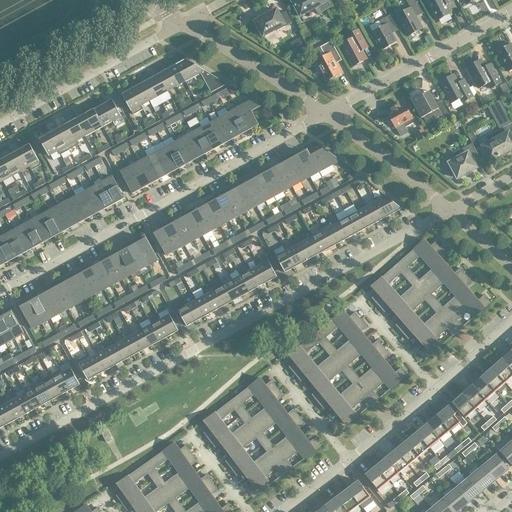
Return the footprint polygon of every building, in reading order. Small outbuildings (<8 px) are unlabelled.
[(294,0),(292,1),(300,16),(315,8),(318,14),(332,7),(328,0),(294,0)] [(423,13),(415,0),(405,0),(410,8),(396,15),(408,36),(422,29),(416,17),(423,13)] [(425,0),(437,21),(451,13),(447,5),(453,1),(452,0),(425,0)] [(275,29),(276,31),(277,31),(292,23),(286,12),(279,15),(276,10),(255,21),(258,27),(256,28),(261,36),(263,35),(263,36),(275,29)] [(395,26),(390,15),(379,21),(382,26),(372,32),(376,38),(374,39),(374,41),(376,44),(377,45),(379,44),(383,50),(397,43),(389,29),(395,26)] [(367,59),(362,51),(368,48),(359,30),(347,36),(349,40),(341,45),(352,67),(367,59)] [(298,46),(304,43),(301,37),(296,40),(298,46)] [(320,47),(325,56),(313,62),(318,71),(321,70),(326,78),(329,80),(341,73),(333,58),(339,55),(331,41),(320,47)] [(497,51),(497,52),(501,59),(500,59),(499,61),(501,65),(503,65),(504,64),(508,72),(511,69),(511,44),(511,43),(507,46),(506,45),(504,44),(501,46),(501,48),(501,49),(497,51)] [(185,59),(180,62),(181,63),(179,64),(178,63),(176,64),(185,82),(200,73),(211,93),(227,84),(199,67),(198,68),(196,67),(197,66),(185,59)] [(481,60),(467,68),(478,88),(487,84),(490,89),(501,83),(491,64),(485,67),(481,60)] [(185,82),(176,64),(171,67),(172,68),(170,69),(169,68),(167,69),(176,87),(185,82)] [(176,87),(167,69),(162,72),(163,73),(161,74),(160,73),(158,74),(168,91),(176,87)] [(168,91),(158,74),(153,77),(154,78),(152,79),(151,78),(149,79),(159,96),(168,91)] [(451,103),(460,99),(462,103),(474,97),(473,95),(469,88),(464,79),(458,82),(454,75),(440,83),(451,103)] [(159,96),(149,79),(144,82),(145,83),(143,84),(142,83),(140,84),(150,101),(159,96)] [(509,90),(505,83),(499,86),(504,94),(509,90)] [(150,101),(140,84),(136,87),(136,88),(134,89),(133,88),(131,89),(141,106),(150,101)] [(239,91),(231,86),(228,88),(233,95),(239,91)] [(229,93),(227,88),(220,92),(223,96),(229,93)] [(143,110),(141,106),(131,89),(127,91),(127,92),(125,94),(124,93),(122,94),(133,115),(143,110)] [(421,92),(411,98),(422,118),(423,117),(426,123),(441,115),(443,118),(449,114),(441,100),(436,103),(431,95),(425,96),(424,94),(423,95),(421,92)] [(217,99),(215,95),(209,98),(211,103),(217,99)] [(211,103),(209,98),(202,102),(205,106),(211,103)] [(112,99),(107,102),(108,103),(105,104),(105,103),(103,104),(112,122),(122,117),(112,99)] [(261,106),(252,100),(237,108),(248,127),(257,122),(251,111),(261,106)] [(511,121),(500,100),(488,107),(499,127),(511,121)] [(112,122),(103,104),(98,107),(99,108),(96,109),(96,108),(94,109),(103,127),(112,122)] [(400,107),(399,106),(399,105),(392,109),(393,111),(388,113),(391,119),(388,120),(392,126),(394,125),(396,128),(404,123),(406,127),(413,123),(411,119),(413,119),(405,104),(400,107)] [(248,127),(237,108),(228,113),(239,132),(248,127)] [(103,127),(94,109),(89,112),(90,113),(88,114),(87,113),(85,114),(94,131),(103,127)] [(239,132),(228,113),(219,118),(230,137),(239,132)] [(94,131),(85,114),(80,117),(81,118),(79,119),(78,118),(76,119),(85,136),(94,131)] [(175,122),(173,118),(167,121),(169,126),(175,122)] [(230,137),(219,118),(210,123),(222,145),(223,145),(221,142),(230,137)] [(85,136),(76,119),(71,122),(72,123),(70,124),(69,123),(67,124),(76,141),(85,136)] [(222,145),(210,123),(201,128),(214,150),(222,145)] [(78,145),(76,141),(67,124),(62,127),(63,128),(61,129),(60,128),(58,129),(69,150),(78,145)] [(164,129),(161,124),(155,128),(157,132),(164,129)] [(509,150),(511,149),(511,150),(511,125),(487,138),(490,142),(483,146),(484,148),(481,149),(485,155),(487,154),(490,160),(498,156),(499,159),(510,152),(509,150)] [(157,132),(155,128),(149,131),(151,136),(157,132)] [(214,150),(201,128),(193,133),(205,155),(214,150)] [(69,150),(58,129),(53,131),(54,133),(52,134),(51,133),(49,134),(58,151),(60,155),(69,150)] [(426,137),(423,130),(416,133),(420,140),(426,137)] [(205,155),(193,133),(184,138),(194,157),(203,152),(204,155),(205,155)] [(58,151),(49,134),(44,136),(45,137),(43,139),(42,138),(40,139),(49,156),(58,151)] [(146,139),(143,134),(137,137),(139,142),(146,139)] [(139,142),(137,137),(131,141),(133,145),(139,142)] [(194,157),(184,138),(175,142),(185,162),(194,157)] [(185,162),(175,142),(166,147),(178,169),(176,166),(185,162)] [(30,144),(25,147),(25,148),(23,149),(23,148),(21,149),(30,167),(32,170),(41,165),(30,144)] [(479,157),(472,144),(459,151),(460,153),(454,156),(455,159),(449,163),(452,168),(449,169),(452,175),(455,173),(457,178),(477,168),(473,160),(479,157)] [(178,169),(166,147),(157,152),(169,174),(178,169)] [(30,167),(21,149),(16,152),(16,153),(14,154),(14,153),(12,154),(21,172),(30,167)] [(340,161),(326,150),(311,158),(319,172),(340,161)] [(169,174),(157,152),(148,157),(160,179),(169,174)] [(311,158),(308,153),(300,158),(298,155),(310,177),(319,172),(311,158)] [(21,172),(12,154),(7,157),(8,158),(5,159),(5,158),(3,159),(12,176),(21,172)] [(310,177),(298,155),(289,160),(301,182),(310,177)] [(160,179),(148,157),(139,162),(151,184),(160,179)] [(101,163),(99,158),(92,162),(95,166),(101,163)] [(12,176),(3,159),(0,160),(0,175),(3,181),(12,176)] [(301,182),(289,160),(280,165),(292,187),(301,182)] [(95,166),(92,162),(86,165),(88,170),(95,166)] [(151,184),(139,162),(130,167),(142,189),(151,184)] [(292,187),(280,165),(271,170),(283,192),(292,187)] [(142,189),(130,167),(121,172),(133,194),(142,189)] [(83,173),(81,168),(74,172),(77,176),(83,173)] [(283,192),(271,170),(262,175),(274,197),(283,192)] [(356,173),(353,170),(347,177),(349,181),(351,180),(356,173)] [(274,197),(262,175),(263,178),(255,182),(265,202),(274,197)] [(112,176),(103,182),(115,204),(124,199),(112,176)] [(65,183),(63,178),(56,182),(59,186),(65,183)] [(326,184),(330,191),(340,186),(336,179),(326,184)] [(59,186),(56,182),(50,185),(53,190),(59,186)] [(115,204),(103,182),(94,186),(106,209),(115,204)] [(265,202),(255,182),(246,187),(256,206),(265,202)] [(106,209),(94,186),(85,191),(97,213),(106,209)] [(256,206),(246,187),(237,192),(235,189),(247,211),(256,206)] [(321,190),(323,195),(329,191),(327,187),(321,190)] [(247,211),(235,189),(226,194),(238,216),(247,211)] [(97,213),(85,191),(76,196),(87,215),(95,211),(97,214),(97,213)] [(315,193),(309,197),(311,201),(318,198),(315,193)] [(238,216),(226,194),(217,199),(229,221),(238,216)] [(87,215),(76,196),(67,201),(78,220),(87,215)] [(402,209),(386,196),(375,202),(384,218),(386,217),(388,215),(389,216),(402,209)] [(29,202),(27,198),(21,201),(23,206),(29,202)] [(229,221),(217,199),(219,202),(210,207),(220,226),(229,221)] [(23,206),(21,201),(14,205),(17,209),(23,206)] [(78,220),(67,201),(58,206),(69,225),(78,220)] [(384,218),(375,202),(366,207),(375,223),(380,221),(380,220),(382,219),(384,218)] [(69,225),(58,206),(49,211),(60,230),(69,225)] [(12,212),(9,207),(3,211),(5,215),(12,212)] [(220,226),(210,207),(201,212),(212,231),(220,226)] [(375,223),(366,207),(357,212),(366,228),(371,226),(371,225),(373,224),(375,223)] [(60,230),(49,211),(40,216),(51,235),(60,230)] [(12,212),(5,215),(8,221),(14,217),(12,212)] [(212,231),(201,212),(192,216),(191,214),(190,214),(203,236),(212,231)] [(366,228),(357,212),(348,217),(357,233),(362,230),(364,229),(366,228)] [(203,236),(190,214),(182,219),(194,241),(203,236)] [(51,235),(40,216),(31,221),(44,243),(42,240),(51,235)] [(276,221),(273,216),(267,220),(269,224),(276,221)] [(357,233),(348,217),(339,222),(348,238),(353,235),(355,234),(357,233)] [(194,241),(182,219),(173,223),(185,246),(194,241)] [(44,243),(31,221),(22,226),(35,248),(44,243)] [(348,238),(339,222),(330,227),(339,243),(344,240),(346,239),(348,238)] [(185,246),(173,223),(172,224),(174,226),(165,231),(176,251),(185,246)] [(320,228),(321,232),(330,248),(335,245),(337,244),(339,243),(330,227),(328,223),(320,228)] [(35,248),(22,226),(14,230),(26,253),(35,248)] [(258,231),(255,226),(249,229),(252,234),(258,231)] [(26,253),(14,230),(5,235),(17,257),(26,253)] [(176,251),(165,231),(156,236),(166,256),(176,251)] [(330,248),(321,232),(312,236),(321,253),(326,250),(328,248),(328,249),(330,248)] [(17,257),(5,235),(0,237),(0,248),(6,260),(15,255),(16,258),(17,257)] [(240,240),(237,236),(231,239),(234,244),(240,240)] [(321,253),(312,236),(304,241),(312,258),(317,255),(319,253),(319,254),(321,253)] [(413,249),(414,249),(398,263),(410,277),(414,274),(408,268),(421,256),(426,263),(442,248),(436,241),(431,246),(425,239),(413,249)] [(158,260),(148,241),(138,246),(149,265),(158,260)] [(312,258),(304,241),(295,246),(303,263),(308,260),(308,259),(310,258),(310,259),(312,258)] [(149,265),(138,246),(130,251),(128,248),(140,270),(149,265)] [(222,250),(220,246),(213,249),(216,254),(222,250)] [(303,263),(295,246),(286,251),(295,267),(299,265),(299,264),(301,263),(301,264),(303,263)] [(140,270),(128,248),(119,253),(131,275),(140,270)] [(449,256),(442,248),(426,263),(432,269),(431,269),(419,280),(414,274),(410,277),(422,290),(449,267),(443,260),(449,256)] [(295,267),(286,251),(276,256),(285,273),(290,270),(290,269),(292,268),(292,269),(295,267)] [(131,275),(119,253),(110,258),(122,280),(131,275)] [(257,262),(259,266),(268,282),(272,279),(274,278),(275,278),(277,277),(266,257),(257,262)] [(122,280),(110,258),(101,263),(113,285),(122,280)] [(190,262),(184,265),(186,270),(192,266),(190,262)] [(113,285),(101,263),(102,266),(94,270),(104,290),(113,285)] [(410,277),(398,263),(382,277),(382,276),(371,287),(377,294),(372,298),(378,305),(394,291),(389,285),(401,274),(407,280),(410,277)] [(186,270),(184,265),(177,269),(180,273),(186,270)] [(268,282),(259,266),(250,271),(259,287),(264,284),(263,284),(265,283),(266,283),(268,282)] [(455,273),(449,267),(422,290),(434,304),(437,301),(432,295),(444,284),(444,283),(450,290),(466,275),(460,268),(455,273)] [(104,290),(94,270),(85,275),(95,295),(104,290)] [(259,287),(250,271),(241,276),(250,292),(255,289),(254,289),(256,288),(257,288),(259,287)] [(95,295),(85,275),(76,280),(86,299),(95,295)] [(473,283),(466,275),(450,290),(456,296),(443,307),(437,301),(434,304),(446,317),(473,294),(467,287),(473,283)] [(163,276),(157,280),(159,284),(166,281),(163,276)] [(250,292),(241,276),(232,280),(241,297),(246,294),(245,294),(248,292),(248,293),(250,292)] [(422,290),(410,277),(407,280),(412,286),(400,297),(394,291),(378,305),(384,312),(389,308),(395,314),(422,290)] [(86,299),(76,280),(67,285),(77,304),(86,299)] [(241,297),(232,280),(223,285),(232,302),(237,299),(236,299),(239,297),(239,298),(241,297)] [(77,304),(67,285),(58,290),(68,309),(77,304)] [(232,302),(223,285),(214,290),(223,306),(228,304),(227,303),(230,302),(230,303),(232,302)] [(145,286),(139,290),(142,294),(148,291),(145,286)] [(205,295),(214,311),(219,309),(218,308),(221,307),(221,308),(223,306),(214,290),(212,287),(203,292),(205,295)] [(68,309),(58,290),(49,295),(48,292),(47,292),(59,314),(68,309)] [(434,304),(422,290),(395,314),(401,320),(395,325),(402,332),(418,318),(412,312),(425,301),(431,307),(434,304)] [(59,314),(47,292),(38,297),(50,319),(59,314)] [(478,300),(473,294),(446,317),(458,331),(463,327),(457,320),(468,311),(468,310),(474,317),(490,303),(484,295),(478,300)] [(214,311),(205,295),(196,300),(205,316),(210,314),(210,313),(212,312),(212,313),(214,311)] [(50,319),(38,297),(29,302),(41,324),(50,319)] [(205,316),(196,300),(187,305),(196,321),(201,319),(201,318),(203,317),(205,316)] [(176,307),(178,310),(187,326),(192,323),(194,322),(196,321),(187,305),(185,301),(176,307)] [(41,324),(29,302),(20,307),(32,329),(41,324)] [(446,317),(434,304),(431,307),(436,313),(424,324),(423,324),(418,318),(402,332),(408,339),(413,335),(419,341),(446,317)] [(110,306),(103,309),(106,314),(112,310),(110,306)] [(332,319),(332,320),(316,333),(328,347),(331,344),(326,338),(339,327),(344,333),(361,320),(355,312),(350,317),(344,310),(332,319)] [(12,311),(3,316),(15,339),(24,333),(12,311)] [(179,331),(170,315),(160,320),(169,336),(174,333),(176,332),(179,331)] [(15,339),(3,316),(0,317),(0,333),(6,343),(15,339)] [(458,331),(446,317),(419,341),(424,347),(419,352),(426,360),(442,345),(436,339),(437,338),(447,329),(453,335),(458,331)] [(88,324),(85,319),(79,322),(82,327),(88,324)] [(169,336),(160,320),(151,325),(160,341),(165,338),(167,337),(169,336)] [(367,327),(361,320),(344,333),(350,340),(337,351),(331,344),(328,347),(339,361),(367,338),(362,331),(367,327)] [(160,341),(151,325),(142,329),(151,346),(156,343),(158,341),(158,342),(160,341)] [(151,346),(142,329),(133,334),(142,351),(147,348),(149,346),(149,347),(151,346)] [(328,347),(316,333),(300,346),(288,355),(294,362),(289,367),(295,374),(311,361),(306,354),(319,343),(324,350),(328,347)] [(142,351),(133,334),(124,339),(133,355),(138,353),(138,352),(140,351),(140,352),(142,351)] [(56,335),(50,339),(52,343),(58,340),(56,335)] [(372,345),(367,338),(339,361),(351,375),(354,372),(349,365),(362,355),(367,361),(384,347),(378,340),(372,345)] [(52,343),(50,339),(43,342),(46,347),(52,343)] [(133,355),(124,339),(116,344),(124,360),(129,358),(129,357),(131,356),(131,357),(133,355)] [(124,360),(116,344),(107,349),(115,365),(120,363),(120,362),(122,361),(122,362),(124,360)] [(339,361),(328,347),(324,350),(330,356),(317,367),(311,361),(295,374),(301,382),(306,377),(312,384),(339,361)] [(390,355),(384,347),(367,361),(373,368),(360,378),(354,372),(351,375),(362,389),(390,366),(385,359),(390,355)] [(115,365),(107,349),(98,354),(107,370),(111,368),(111,367),(113,366),(115,365)] [(511,350),(507,354),(508,354),(508,355),(503,360),(502,358),(502,359),(511,370),(511,350)] [(25,358),(23,353),(16,357),(19,361),(25,358)] [(107,370),(98,354),(89,359),(98,375),(102,372),(104,371),(107,370)] [(77,360),(79,364),(88,380),(93,377),(95,376),(98,375),(89,359),(87,355),(77,360)] [(511,370),(502,359),(497,363),(498,363),(499,364),(493,369),(492,367),(506,383),(506,382),(511,376),(511,370)] [(11,360),(5,363),(7,368),(14,364),(11,360)] [(351,375),(339,361),(312,384),(317,390),(311,395),(318,402),(334,388),(329,382),(342,371),(347,378),(351,375)] [(395,372),(390,366),(362,389),(374,403),(379,399),(373,392),(384,383),(385,382),(390,389),(407,376),(401,368),(395,372)] [(506,383),(492,367),(487,372),(488,372),(489,373),(484,377),(482,376),(496,392),(496,391),(497,390),(500,394),(507,387),(504,384),(505,383),(506,383)] [(80,385),(71,368),(62,374),(71,390),(75,387),(77,386),(80,385)] [(51,375),(53,378),(62,395),(66,392),(68,390),(69,391),(71,390),(62,374),(60,370),(51,375)] [(362,389),(351,375),(347,378),(353,384),(340,395),(334,388),(318,402),(324,409),(329,405),(334,412),(362,389)] [(496,392),(482,376),(477,380),(478,381),(479,382),(474,386),(472,385),(486,400),(495,392),(496,392)] [(248,387),(249,387),(232,400),(243,414),(247,411),(242,405),(255,395),(255,394),(260,401),(277,388),(272,380),(266,385),(260,377),(248,387)] [(62,395),(53,378),(44,383),(53,400),(57,397),(57,396),(59,395),(60,396),(62,395)] [(33,385),(35,388),(44,404),(48,402),(48,401),(50,400),(51,401),(53,400),(44,383),(42,380),(33,385)] [(486,400),(472,385),(467,389),(468,389),(469,390),(464,395),(462,393),(462,394),(476,409),(476,408),(477,408),(480,411),(487,405),(484,401),(485,400),(485,401),(486,400)] [(44,404),(35,388),(26,393),(35,409),(40,407),(39,406),(41,405),(42,406),(44,404)] [(283,396),(277,388),(260,401),(265,408),(252,418),(247,411),(243,414),(254,428),(283,407),(278,400),(283,396)] [(374,403),(362,389),(334,412),(340,418),(334,422),(341,430),(357,416),(352,410),(363,401),(363,400),(369,407),(374,403)] [(35,409),(26,393),(17,398),(26,414),(31,412),(30,411),(32,410),(33,410),(35,409)] [(6,399),(8,403),(17,419),(22,417),(21,416),(24,415),(26,414),(17,398),(15,394),(6,399)] [(476,409),(462,394),(458,398),(459,399),(454,404),(453,402),(452,403),(466,418),(467,418),(466,417),(467,416),(470,420),(477,413),(474,410),(475,409),(476,410),(476,409)] [(243,414),(232,400),(216,412),(215,412),(203,421),(209,428),(203,433),(209,440),(226,427),(221,420),(222,420),(235,410),(240,417),(243,414)] [(17,419),(8,403),(0,407),(0,409),(8,424),(12,422),(12,421),(14,420),(15,420),(17,419)] [(510,408),(507,404),(501,410),(504,413),(510,408)] [(449,405),(442,411),(443,411),(443,412),(438,417),(437,415),(450,431),(459,423),(460,423),(454,415),(456,414),(449,405)] [(288,413),(283,407),(254,428),(265,443),(269,440),(264,433),(277,423),(282,430),(299,417),(293,409),(288,413)] [(254,428),(243,414),(240,417),(245,424),(231,434),(226,427),(209,440),(215,448),(221,444),(226,450),(254,428)] [(450,431),(437,415),(432,419),(432,420),(433,421),(428,425),(427,423),(426,424),(440,440),(440,439),(441,439),(448,433),(449,431),(449,432),(450,431)] [(493,416),(487,422),(490,425),(497,420),(493,416)] [(305,424),(299,417),(282,430),(287,436),(274,447),(269,440),(265,443),(276,457),(305,435),(300,428),(305,424)] [(508,421),(505,417),(498,422),(501,426),(508,421)] [(490,425),(487,422),(481,427),(484,431),(490,425)] [(501,426),(498,422),(492,428),(495,432),(501,426)] [(440,440),(426,424),(422,428),(423,429),(418,433),(417,432),(416,432),(429,448),(430,448),(430,447),(439,440),(440,440)] [(265,443),(254,428),(226,450),(231,457),(225,461),(231,469),(248,456),(243,449),(244,449),(256,439),(262,445),(265,443)] [(101,432),(107,443),(113,440),(107,429),(101,432)] [(429,448),(416,432),(411,436),(412,437),(412,436),(413,437),(408,442),(406,440),(406,441),(419,457),(420,456),(419,456),(421,455),(429,448),(429,449),(429,448)] [(310,442),(305,435),(276,457),(287,472),(292,468),(287,461),(288,460),(299,452),(304,459),(321,445),(315,438),(310,442)] [(467,439),(461,444),(464,448),(470,443),(467,439)] [(419,457),(406,441),(401,445),(402,445),(403,446),(397,450),(396,449),(409,465),(410,465),(409,464),(418,457),(419,457)] [(511,441),(500,451),(501,452),(511,464),(511,441)] [(162,451),(163,451),(146,463),(156,478),(160,476),(155,469),(169,459),(174,466),(191,453),(186,445),(180,450),(175,442),(162,451)] [(276,457),(265,443),(262,445),(267,452),(253,462),(248,456),(231,469),(237,476),(242,472),(248,479),(276,457)] [(478,447),(475,443),(468,448),(471,452),(478,447)] [(464,448),(461,444),(454,450),(457,453),(464,448)] [(471,452),(468,448),(462,453),(465,457),(471,452)] [(409,465),(396,449),(391,453),(392,453),(393,454),(387,459),(386,457),(399,473),(400,472),(403,475),(410,469),(407,466),(408,465),(409,465)] [(197,461),(191,453),(174,466),(179,473),(165,482),(160,476),(156,478),(167,493),(196,472),(191,465),(197,461)] [(496,455),(483,466),(495,481),(495,480),(494,479),(501,473),(501,474),(501,475),(502,475),(509,469),(508,469),(497,456),(497,455),(496,455)] [(447,456),(440,461),(443,465),(450,460),(447,456)] [(287,472),(276,457),(248,479),(253,486),(247,490),(253,498),(270,485),(265,478),(277,469),(282,476),(287,472)] [(399,473),(386,457),(381,461),(381,462),(382,462),(382,463),(377,467),(376,466),(389,482),(389,481),(390,480),(393,484),(400,478),(397,474),(398,473),(399,474),(399,473)] [(443,465),(440,461),(434,466),(437,470),(443,465)] [(156,478),(146,463),(129,475),(116,484),(122,491),(116,495),(121,503),(139,491),(134,484),(148,474),(153,481),(156,478)] [(452,468),(449,464),(442,470),(445,473),(452,468)] [(389,482),(376,466),(371,470),(372,471),(367,475),(366,474),(365,475),(378,491),(379,490),(379,489),(388,482),(389,482)] [(495,481),(483,466),(479,469),(476,466),(468,473),(471,476),(470,477),(482,491),(481,490),(488,484),(488,485),(489,486),(495,481)] [(445,473),(442,470),(436,475),(439,479),(445,473)] [(201,479),(196,472),(167,493),(177,508),(181,505),(176,498),(190,488),(195,495),(212,483),(207,475),(201,479)] [(426,473),(420,478),(423,482),(429,476),(426,473)] [(482,491),(470,477),(466,480),(463,477),(456,483),(458,486),(457,487),(469,502),(468,500),(475,495),(476,496),(475,496),(476,496),(482,491)] [(140,511),(167,493),(156,478),(153,481),(158,488),(144,497),(139,491),(121,503),(127,511),(133,507),(136,511),(140,511)] [(423,482),(420,478),(413,483),(417,487),(423,482)] [(353,485),(352,485),(347,489),(360,505),(360,504),(369,497),(370,498),(371,497),(358,480),(357,481),(359,482),(353,486),(352,485),(353,485)] [(218,490),(212,483),(195,495),(200,502),(186,511),(181,505),(177,508),(180,511),(202,511),(217,501),(212,494),(218,490)] [(426,489),(423,486),(416,491),(419,495),(426,489)] [(469,502),(457,487),(453,491),(450,488),(443,494),(445,497),(444,498),(455,511),(456,511),(455,511),(462,506),(463,507),(462,507),(463,507),(469,502)] [(360,505),(347,489),(348,490),(343,494),(342,493),(337,496),(348,511),(349,511),(350,511),(357,511),(361,509),(358,506),(359,505),(360,505)] [(406,490),(400,495),(403,499),(409,493),(406,490)] [(419,495),(416,491),(410,496),(413,500),(419,495)] [(177,508),(167,493),(140,511),(156,511),(169,503),(174,510),(177,508)] [(403,499),(400,495),(393,500),(396,504),(403,499)] [(348,511),(337,496),(336,497),(337,498),(332,502),(331,501),(326,504),(331,511),(348,511)] [(455,511),(444,498),(440,502),(437,499),(430,505),(432,508),(431,509),(433,511),(455,511)] [(222,508),(217,501),(202,511),(233,511),(228,504),(222,508)]
